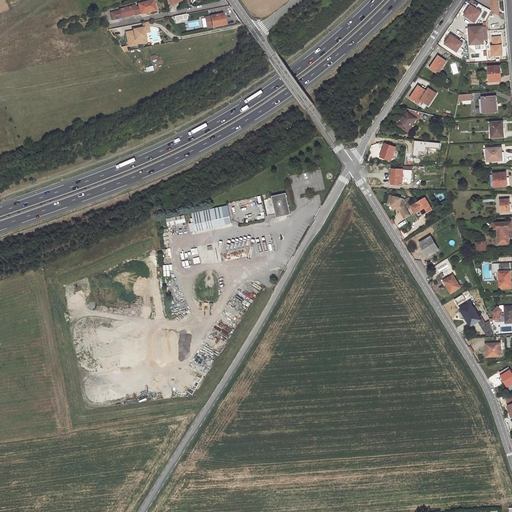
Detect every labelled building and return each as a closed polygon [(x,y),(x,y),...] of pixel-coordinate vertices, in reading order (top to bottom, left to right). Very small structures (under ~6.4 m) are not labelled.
[(134,16),(141,14),(156,11),(153,0),(138,4),(139,7),(136,7),(136,5),(132,6),(132,7),(120,10),(120,11),(111,13),(113,20),(134,15),(134,16)] [(478,3),(471,0),(469,0),(467,4),(472,6),(472,7),(475,9),(478,3)] [(223,14),(210,16),(212,27),(225,24),(223,14)] [(475,28),(469,28),(470,40),(472,40),(472,45),(484,44),(483,27),(475,28)] [(133,32),(125,33),(129,47),(146,43),(144,33),(143,28),(133,30),(133,32)] [(502,36),(492,36),(493,57),(503,57),(502,36)] [(446,61),(439,56),(431,69),(438,73),(446,61)] [(501,66),(489,67),(490,82),(500,81),(500,76),(501,76),(501,66)] [(427,91),(419,86),(411,99),(418,103),(420,100),(429,105),(437,93),(431,89),(429,93),(427,91)] [(483,99),(480,99),(480,108),(483,108),(484,113),(497,112),(496,102),(497,102),(497,96),(483,97),(483,99)] [(407,112),(417,118),(419,119),(421,116),(411,110),(410,111),(409,110),(407,112)] [(417,118),(407,112),(405,116),(401,122),(399,126),(408,132),(417,118)] [(503,121),(491,122),(492,138),(503,137),(502,131),(504,131),(503,121)] [(389,145),(386,144),(384,148),(381,157),(392,160),(396,147),(394,146),(389,145)] [(502,148),(486,149),(487,161),(502,161),(502,148)] [(404,170),(392,169),(392,180),(393,180),(393,184),(400,185),(400,183),(403,183),(412,183),(412,170),(404,170)] [(495,186),(495,187),(508,186),(507,173),(494,174),(494,175),(491,176),(491,186),(495,186)] [(272,196),(277,217),(285,215),(284,211),(290,210),(287,193),(272,196)] [(403,198),(390,195),(388,203),(392,204),(393,207),(397,205),(399,206),(402,211),(401,212),(405,218),(410,214),(404,204),(406,203),(403,198)] [(426,198),(411,206),(418,218),(432,210),(426,198)] [(510,199),(500,200),(501,211),(511,211),(510,199)] [(191,233),(226,225),(222,207),(192,214),(193,219),(191,219),(192,224),(189,224),(191,233)] [(184,215),(167,219),(168,226),(186,222),(184,215)] [(511,232),(511,222),(494,223),(495,229),(498,229),(498,244),(509,244),(509,238),(509,233),(511,233),(511,232)] [(431,236),(420,243),(428,257),(439,250),(431,236)] [(476,241),(476,251),(487,251),(487,241),(476,241)] [(510,263),(499,264),(500,287),(504,287),(511,286),(511,279),(510,263)] [(453,275),(444,281),(447,284),(446,285),(451,293),(460,287),(453,275)] [(471,303),(460,309),(462,311),(461,312),(460,314),(460,316),(460,317),(461,318),(463,319),(464,319),(466,319),(471,326),(481,320),(471,303)] [(511,306),(505,307),(505,306),(504,306),(500,306),(498,308),(498,307),(493,311),(493,313),(494,313),(494,318),(495,319),(499,319),(499,315),(498,314),(502,311),(505,311),(506,323),(511,322),(511,306)] [(489,322),(483,325),(486,332),(493,328),(489,322)] [(500,343),(489,343),(490,349),(490,353),(488,353),(488,357),(501,356),(500,343)] [(511,372),(508,367),(499,373),(508,387),(511,383),(511,372)]
